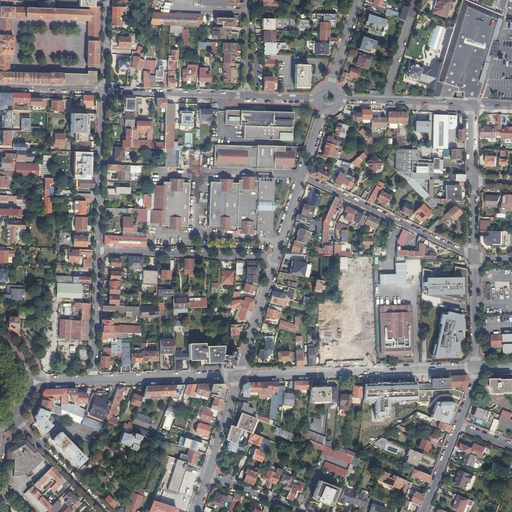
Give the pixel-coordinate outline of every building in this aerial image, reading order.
[(450,0),(435,0),(436,1),(435,1),(433,8),(432,13),(446,18),(452,0),(450,0)] [(456,92),(461,93),(463,93),(463,99),(478,99),(490,55),(491,49),(493,42),(500,15),(478,5),(465,0),(462,0),(455,25),(453,31),(452,32),(450,41),(447,49),(447,51),(443,63),(434,91),(432,97),(453,98),(453,96),(454,96),(454,94),(453,94),(453,92),(456,92)] [(96,81),(97,72),(95,71),(85,71),(85,74),(50,73),(50,74),(9,73),(9,55),(12,55),(13,36),(10,36),(11,18),(53,19),(89,21),(87,67),(95,67),(98,67),(99,40),(100,7),(94,7),(89,7),(89,11),(60,10),(60,6),(55,6),(55,3),(49,2),(39,2),(39,9),(0,7),(0,12),(0,82),(34,84),(56,85),(76,85),(93,86),(93,81),(96,81)] [(151,11),(154,11),(156,4),(153,4),(148,3),(148,6),(152,6),(151,11)] [(112,18),(123,18),(123,9),(120,9),(120,8),(118,7),(118,6),(112,6),(112,10),(112,18)] [(404,21),(406,17),(409,8),(403,6),(401,14),(387,9),(385,15),(404,21)] [(198,26),(201,27),(202,15),(153,13),(150,25),(173,26),(182,26),(195,26),(198,26)] [(385,20),(369,15),(366,25),(369,26),(367,32),(379,36),(385,20)] [(112,24),(112,26),(122,27),(123,18),(112,18),(112,24)] [(232,28),(235,28),(235,18),(220,18),(216,18),(216,25),(222,25),(222,27),(228,28),(232,28)] [(274,19),(262,19),(261,30),(272,30),(274,31),(274,19)] [(308,30),(308,20),(298,20),(298,30),(308,30)] [(319,32),(329,32),(329,22),(324,22),(324,23),(320,23),(320,26),(318,26),(318,28),(319,28),(319,32)] [(455,25),(447,23),(446,29),(450,30),(453,31),(455,25)] [(228,28),(222,27),(213,27),(213,38),(228,39),(228,34),(227,34),(227,31),(228,31),(228,28)] [(263,42),(272,43),(272,30),(261,30),(261,38),(262,38),(262,42),(263,42)] [(329,37),(329,32),(319,32),(319,35),(318,35),(318,37),(319,37),(319,40),(325,40),(325,37),(329,37)] [(370,53),(374,41),(360,36),(357,49),(370,53)] [(130,38),(119,37),(119,47),(130,48),(130,38)] [(263,55),(264,55),(273,56),(273,47),(272,47),(272,43),(263,42),(263,47),(263,51),(263,55)] [(328,51),(328,42),(317,42),(317,54),(326,54),(327,50),(328,51)] [(235,54),(236,44),(223,43),(222,53),(224,53),(234,54),(235,54)] [(168,71),(174,71),(175,61),(178,61),(178,51),(172,51),(172,56),(169,56),(168,71)] [(234,58),(234,54),(224,53),(223,57),(223,58),(224,58),(224,63),(232,64),(233,58),(234,58)] [(367,69),(371,57),(359,53),(355,65),(367,69)] [(274,62),(278,62),(278,56),(276,56),(274,56),(273,56),(264,55),(264,62),(265,62),(265,66),(274,67),(274,62)] [(128,70),(128,68),(128,66),(130,66),(130,57),(122,56),(122,60),(118,59),(118,62),(117,70),(128,70)] [(139,58),(136,69),(140,71),(144,59),(141,58),(142,57),(140,56),(139,58)] [(427,89),(434,91),(443,63),(440,62),(436,61),(433,63),(431,70),(432,73),(430,72),(430,70),(410,63),(406,76),(429,84),(427,89)] [(233,68),(233,64),(232,64),(224,63),(222,63),(222,68),(223,68),(223,83),(235,84),(235,68),(233,68)] [(308,65),(295,65),(294,88),(307,88),(308,65)] [(356,79),(359,70),(353,68),(353,69),(347,67),(344,67),(341,76),(339,83),(342,86),(346,82),(347,79),(351,81),(353,77),(356,79)] [(199,82),(210,82),(210,69),(199,68),(199,82)] [(182,81),(197,82),(197,71),(183,70),(182,81)] [(149,88),(157,88),(157,86),(155,86),(155,77),(155,74),(151,73),(150,73),(149,74),(149,88)] [(270,92),(273,92),(274,78),(264,78),(263,92),(270,92)] [(13,103),(13,93),(0,92),(0,110),(14,111),(13,109),(10,109),(10,108),(7,107),(7,108),(3,108),(4,105),(12,106),(13,103)] [(22,93),(13,93),(13,103),(30,103),(30,98),(30,94),(22,93)] [(93,96),(83,96),(83,100),(83,106),(92,106),(93,96)] [(134,97),(126,97),(125,126),(133,126),(134,97)] [(137,122),(138,103),(141,103),(141,98),(134,97),(133,126),(133,130),(131,130),(131,148),(152,149),(152,142),(152,125),(149,125),(149,122),(145,122),(141,122),(137,122)] [(159,98),(157,98),(156,108),(165,108),(165,104),(166,104),(166,98),(159,98)] [(63,102),(52,101),(51,111),(63,111),(63,102)] [(165,104),(165,108),(165,119),(164,143),(164,149),(167,149),(179,150),(183,150),(183,146),(177,146),(177,142),(173,142),(174,104),(166,104),(165,104)] [(210,109),(199,109),(199,120),(210,120),(210,109)] [(371,118),(371,110),(362,110),(362,114),(356,113),(356,114),(354,114),(352,115),(352,119),(354,121),(355,121),(356,121),(358,123),(360,121),(361,121),(361,119),(371,120),(371,118)] [(192,112),(181,111),(181,121),(180,121),(180,125),(193,125),(193,122),(192,122),(192,112)] [(293,113),(226,111),(225,126),(244,127),(244,140),(292,141),(293,113)] [(397,123),(397,112),(388,112),(388,123),(397,123)] [(406,113),(397,112),(397,123),(400,123),(400,125),(403,125),(403,124),(405,124),(405,125),(407,125),(407,117),(406,116),(406,113)] [(346,119),(341,113),(337,115),(343,122),(346,119)] [(456,127),(457,113),(448,113),(448,115),(447,115),(447,126),(456,127)] [(83,114),(71,114),(71,133),(76,133),(87,134),(87,114),(83,114)] [(13,116),(1,115),(1,128),(12,128),(13,116)] [(447,147),(447,126),(447,115),(434,115),(433,149),(443,149),(447,149),(447,147)] [(502,115),(498,115),(498,121),(497,121),(497,123),(498,123),(498,129),(496,129),(496,127),(493,127),(493,128),(481,127),(481,138),(496,138),(496,136),(502,136),(502,128),(502,115)] [(385,129),(386,118),(371,118),(371,120),(370,128),(375,128),(376,127),(380,127),(381,129),(385,129)] [(22,119),(21,131),(30,132),(30,119),(22,119)] [(429,132),(429,121),(415,120),(415,132),(429,132)] [(335,135),(344,138),(347,126),(339,123),(337,127),(336,127),(334,131),(336,132),(335,135)] [(502,136),(501,139),(511,138),(511,127),(509,127),(509,128),(508,128),(502,128),(502,136)] [(372,139),(370,138),(362,129),(359,132),(369,142),(372,139)] [(131,130),(125,130),(124,132),(126,132),(125,140),(122,139),(122,143),(117,142),(117,144),(114,144),(114,143),(108,142),(108,147),(115,147),(131,148),(131,130)] [(11,131),(2,131),(2,136),(1,136),(1,141),(2,141),(2,145),(10,146),(10,139),(12,140),(12,138),(10,138),(11,131)] [(64,133),(55,133),(55,148),(64,148),(64,145),(65,134),(64,134),(64,133)] [(89,134),(87,134),(76,133),(76,141),(80,141),(89,142),(89,134)] [(328,135),(326,143),(338,146),(339,142),(332,140),(333,137),(328,135)] [(90,150),(91,142),(89,142),(80,141),(80,149),(90,150)] [(326,143),(325,142),(324,147),(325,147),(322,155),(324,155),(334,158),(338,146),(326,143)] [(291,147),(214,144),(214,167),(290,170),(290,166),(292,166),(292,162),(293,162),(293,155),(292,155),(292,151),(291,151),(291,147)] [(131,151),(131,148),(115,147),(115,160),(123,160),(124,151),(131,151)] [(179,150),(167,149),(167,159),(165,159),(165,167),(179,168),(179,150)] [(397,172),(411,173),(411,150),(396,149),(395,170),(397,172)] [(458,159),(458,149),(449,150),(449,152),(451,152),(451,159),(458,159)] [(11,168),(16,168),(16,164),(25,164),(25,161),(32,162),(32,160),(33,160),(33,155),(25,154),(25,150),(17,150),(17,154),(5,154),(5,158),(2,158),(1,168),(11,169),(11,168)] [(411,173),(432,173),(432,163),(417,162),(417,150),(411,150),(411,173)] [(508,153),(511,153),(511,151),(501,151),(500,165),(507,166),(508,160),(505,160),(505,157),(507,157),(508,156),(508,153)] [(89,179),(90,153),(76,152),(75,179),(79,179),(89,179)] [(366,156),(363,152),(351,163),(357,169),(359,167),(357,165),(366,156)] [(43,164),(51,165),(51,156),(43,155),(43,164)] [(374,172),(382,163),(374,155),(366,163),(374,172)] [(496,167),(497,157),(487,157),(487,166),(496,167)] [(432,158),(432,163),(432,173),(433,173),(443,174),(443,160),(439,160),(439,158),(432,158)] [(340,171),(333,185),(338,187),(350,164),(342,161),(340,166),(343,168),(342,172),(340,171)] [(0,176),(7,177),(45,178),(50,178),(51,165),(43,164),(25,164),(16,164),(16,168),(16,172),(0,171),(0,176)] [(107,165),(107,171),(118,171),(118,180),(130,181),(130,180),(130,173),(130,166),(107,165)] [(130,173),(130,180),(131,180),(132,179),(132,172),(140,173),(140,166),(130,166),(130,173)] [(317,171),(312,169),(310,174),(326,181),(329,173),(318,168),(317,171)] [(423,199),(427,203),(431,198),(432,198),(433,180),(433,173),(432,173),(411,173),(397,172),(406,181),(408,183),(413,188),(414,190),(423,199)] [(0,176),(0,186),(7,187),(7,185),(9,185),(9,182),(7,182),(7,177),(0,176)] [(44,197),(56,198),(56,195),(53,195),(51,195),(49,194),(49,187),(52,187),(52,180),(55,180),(55,178),(52,178),(50,178),(45,178),(44,195),(44,197)] [(94,183),(94,180),(89,179),(79,179),(79,187),(94,188),(94,183)] [(163,186),(162,223),(162,226),(168,226),(168,229),(181,230),(181,226),(188,227),(188,211),(189,183),(183,183),(183,179),(170,179),(170,182),(164,182),(163,186)] [(219,182),(210,182),(209,226),(218,226),(218,229),(230,230),(231,226),(237,227),(237,230),(271,231),(272,211),(271,211),(271,209),(272,209),(271,209),(271,204),(272,204),(271,204),(272,202),(273,182),(238,180),(238,183),(232,183),(232,180),(219,179),(219,182)] [(351,187),(353,183),(344,179),(342,183),(351,187)] [(377,186),(368,201),(372,204),(380,189),(382,186),(383,185),(380,183),(378,186),(377,186)] [(408,193),(413,188),(408,183),(403,188),(408,193)] [(147,222),(147,223),(162,223),(163,186),(151,185),(150,193),(150,195),(150,209),(150,210),(147,210),(147,222)] [(355,192),(353,194),(356,196),(361,198),(366,188),(360,185),(356,193),(355,192)] [(446,199),(460,200),(460,187),(456,186),(457,185),(447,185),(446,199)] [(387,201),(390,196),(381,191),(376,199),(385,204),(387,201)] [(311,193),(308,205),(317,208),(321,196),(311,193)] [(143,206),(143,209),(147,209),(150,209),(150,195),(146,195),(142,195),(142,199),(143,199),(143,206)] [(511,195),(504,195),(504,203),(502,203),(502,207),(506,207),(506,210),(509,210),(510,211),(511,210),(511,195)] [(486,207),(497,208),(501,196),(495,196),(495,197),(486,197),(486,207)] [(328,224),(340,199),(335,197),(334,199),(332,203),(328,212),(325,219),(323,223),(322,236),(322,242),(327,242),(328,224)] [(44,198),(43,213),(51,213),(52,198),(44,198)] [(93,203),(94,199),(86,198),(86,201),(75,201),(75,214),(85,215),(86,203),(93,203)] [(427,203),(433,209),(440,204),(446,204),(446,199),(432,198),(431,198),(427,203)] [(401,211),(409,215),(412,209),(413,207),(405,203),(401,211)] [(423,204),(413,213),(422,222),(431,213),(423,204)] [(310,217),(313,207),(304,205),(301,214),(310,217)] [(451,222),(461,213),(455,206),(444,215),(451,222)] [(350,222),(355,211),(347,207),(344,212),(347,213),(344,219),(350,222)] [(137,222),(147,222),(147,210),(147,209),(143,209),(134,209),(134,213),(137,213),(137,222)] [(362,225),(365,217),(357,213),(353,221),(362,225)] [(314,220),(297,214),(296,220),(313,225),(314,220)] [(22,215),(9,215),(9,221),(8,221),(7,228),(7,241),(17,241),(17,229),(25,229),(25,221),(22,221),(22,215)] [(379,221),(369,216),(365,224),(375,229),(379,221)] [(86,230),(87,217),(76,217),(75,229),(86,230)] [(122,236),(146,237),(146,233),(137,233),(137,227),(132,226),(132,218),(123,217),(122,236)] [(428,230),(432,232),(441,224),(438,220),(428,230)] [(481,231),(490,231),(493,221),(481,220),(481,224),(481,231)] [(304,244),(305,244),(309,232),(300,229),(296,241),(304,244)] [(409,232),(403,229),(398,241),(397,245),(399,246),(400,245),(403,246),(409,232)] [(487,251),(494,251),(494,248),(497,249),(497,246),(504,246),(504,232),(490,231),(481,231),(481,245),(487,251)] [(87,247),(87,234),(74,233),(74,246),(87,247)] [(372,239),(373,239),(373,236),(373,235),(368,235),(368,238),(368,239),(363,239),(362,239),(362,244),(364,244),(364,247),(369,247),(369,244),(372,244),(372,239)] [(104,246),(146,247),(146,237),(122,236),(105,236),(104,246)] [(397,247),(397,256),(404,256),(423,257),(423,242),(425,240),(421,238),(418,247),(418,252),(406,252),(406,251),(399,251),(399,247),(397,247)] [(423,242),(423,257),(423,259),(461,260),(461,257),(452,253),(452,257),(438,256),(438,251),(427,250),(427,243),(428,241),(425,240),(423,242)] [(296,255),(301,255),(304,244),(296,241),(294,241),(290,254),(296,255)] [(332,254),(332,245),(327,245),(327,246),(324,246),(324,254),(332,254)] [(0,246),(0,262),(8,263),(8,256),(14,257),(14,251),(4,250),(4,247),(0,246)] [(372,247),(372,255),(374,255),(384,256),(385,248),(372,247)] [(92,258),(92,250),(72,249),(72,254),(69,254),(69,262),(78,262),(78,257),(81,257),(81,254),(87,254),(87,258),(92,258)] [(296,257),(296,255),(290,254),(285,254),(282,263),(281,266),(287,268),(290,256),(294,256),(294,257),(296,257)] [(135,257),(129,256),(128,260),(128,269),(133,269),(142,269),(143,257),(135,257)] [(120,259),(111,258),(111,266),(120,266),(120,260),(120,259)] [(261,262),(248,261),(247,275),(256,275),(257,267),(261,267),(261,262)] [(379,274),(380,285),(405,284),(405,263),(404,263),(397,263),(395,263),(395,274),(379,274)] [(467,276),(467,269),(454,266),(454,274),(432,275),(432,268),(423,265),(423,275),(423,287),(426,287),(426,291),(467,301),(467,282),(467,276)] [(157,271),(142,270),(142,274),(142,282),(141,286),(156,286),(157,271)] [(170,271),(161,271),(161,272),(160,272),(160,277),(161,277),(161,279),(170,279),(170,271)] [(233,272),(221,272),(221,284),(232,284),(233,272)] [(91,283),(91,277),(79,277),(79,275),(75,275),(75,276),(73,276),(73,283),(91,283)] [(324,281),(321,281),(316,280),(313,291),(316,292),(315,295),(318,296),(319,292),(322,293),(324,281)] [(119,281),(110,281),(109,293),(118,293),(119,281)] [(80,284),(55,283),(55,297),(80,298),(80,284)] [(247,284),(245,283),(243,291),(251,294),(254,286),(247,284)] [(495,284),(486,284),(487,300),(492,300),(491,293),(495,292),(495,284)] [(19,301),(22,301),(22,294),(24,294),(24,289),(22,289),(22,285),(11,285),(8,285),(8,292),(9,292),(11,292),(11,295),(9,294),(6,294),(6,300),(19,301)] [(289,300),(294,301),(295,298),(284,296),(285,294),(283,294),(273,292),(272,296),(289,300)] [(289,300),(272,296),(270,302),(285,305),(286,301),(289,301),(289,300)] [(188,299),(173,298),(173,306),(173,308),(173,312),(173,313),(178,313),(177,312),(187,312),(187,308),(187,302),(188,299)] [(187,308),(206,307),(206,300),(206,298),(200,298),(200,302),(187,302),(187,308)] [(253,304),(254,300),(245,298),(244,301),(240,300),(230,302),(231,310),(236,308),(239,307),(251,311),(253,304)] [(353,301),(338,301),(338,312),(353,312),(353,301)] [(89,340),(90,304),(75,303),(74,319),(59,318),(58,339),(89,340)] [(132,311),(132,314),(140,315),(140,310),(140,307),(132,306),(132,311)] [(140,318),(159,317),(158,309),(158,308),(158,306),(140,307),(140,310),(140,315),(140,318)] [(250,315),(251,311),(239,307),(236,308),(238,311),(236,312),(235,315),(234,315),(234,317),(234,318),(234,319),(238,321),(239,318),(248,321),(250,315)] [(277,311),(268,308),(266,315),(275,318),(277,313),(278,313),(279,312),(277,311)] [(412,314),(412,308),(380,309),(381,355),(390,354),(390,356),(393,356),(393,358),(401,358),(401,356),(405,356),(405,354),(413,354),(413,335),(412,318),(410,318),(410,314),(412,314)] [(446,316),(441,315),(439,324),(441,324),(436,345),(434,344),(432,354),(436,355),(436,357),(458,356),(458,340),(463,340),(463,332),(457,332),(457,330),(461,329),(461,324),(463,324),(462,315),(447,312),(446,316)] [(16,332),(18,334),(19,315),(17,315),(17,318),(9,317),(9,328),(12,330),(16,332)] [(354,322),(340,322),(341,350),(336,350),(336,354),(330,354),(330,365),(342,365),(342,361),(355,361),(355,338),(367,338),(367,316),(354,316),(354,322)] [(102,324),(101,332),(121,333),(127,333),(139,334),(141,334),(140,326),(133,326),(119,326),(112,326),(112,320),(102,320),(102,324)] [(281,329),(295,333),(294,324),(294,322),(292,321),(292,324),(281,321),(279,328),(281,329)] [(239,330),(239,324),(230,325),(230,339),(238,339),(238,330),(239,330)] [(118,353),(121,353),(121,343),(121,337),(121,333),(101,332),(101,340),(105,340),(105,338),(107,338),(111,338),(116,338),(116,337),(119,337),(119,340),(116,340),(116,342),(111,342),(111,352),(113,353),(118,353)] [(273,350),(273,342),(264,342),(264,346),(262,349),(260,349),(258,355),(258,358),(266,358),(266,356),(269,355),(271,353),(271,350),(273,350)] [(121,353),(121,357),(121,365),(130,365),(129,343),(121,343),(121,353)] [(141,362),(156,361),(158,361),(157,349),(146,349),(146,343),(141,343),(141,354),(141,362)] [(205,362),(221,362),(222,359),(222,355),(224,346),(212,347),(204,347),(204,343),(189,344),(189,360),(201,359),(201,364),(205,364),(205,362)] [(174,356),(174,354),(174,344),(160,345),(160,356),(174,356)] [(234,365),(239,348),(233,347),(231,352),(232,352),(231,354),(231,356),(227,355),(224,355),(222,355),(222,359),(227,360),(226,363),(221,362),(220,369),(225,369),(229,369),(234,365)] [(88,350),(80,350),(80,359),(88,359),(88,350)] [(290,360),(296,360),(295,352),(290,353),(290,352),(277,352),(277,361),(290,361),(290,360)] [(141,362),(141,354),(131,354),(131,363),(137,363),(137,362),(141,362)] [(175,371),(182,371),(182,360),(188,360),(187,354),(174,354),(174,356),(175,371)] [(101,357),(100,367),(109,367),(109,365),(112,365),(112,361),(109,360),(109,357),(101,357)] [(458,376),(448,376),(449,378),(449,387),(459,387),(460,389),(464,391),(469,380),(466,376),(458,376)] [(449,387),(449,378),(443,379),(442,377),(438,378),(438,379),(432,379),(432,384),(416,384),(416,391),(432,390),(432,388),(449,387)] [(511,392),(511,379),(503,380),(503,379),(492,379),(492,383),(495,383),(495,394),(507,393),(507,392),(511,392)] [(311,387),(311,380),(298,381),(295,381),(294,390),(311,389),(311,387)] [(416,380),(365,382),(363,403),(374,403),(375,417),(389,417),(388,402),(416,402),(416,391),(416,384),(416,380)] [(243,388),(241,392),(244,392),(249,392),(250,382),(246,383),(244,385),(243,388)] [(259,392),(260,382),(254,382),(250,382),(249,392),(259,392)] [(272,390),(272,382),(265,382),(260,382),(259,392),(259,394),(266,395),(266,394),(266,391),(266,390),(272,390)] [(277,386),(278,382),(276,382),(272,382),(272,390),(272,391),(272,392),(271,400),(271,402),(269,418),(275,419),(277,408),(277,404),(279,386),(277,386)] [(219,384),(212,384),(208,396),(210,396),(214,398),(223,400),(227,389),(223,383),(219,384)] [(193,384),(187,385),(185,394),(193,396),(193,393),(196,393),(199,384),(193,384)] [(201,384),(199,384),(196,393),(202,395),(205,384),(201,384)] [(208,384),(205,384),(202,395),(207,397),(206,399),(207,399),(208,396),(212,384),(208,384)] [(162,385),(147,386),(145,392),(143,398),(142,400),(146,400),(146,397),(172,396),(173,393),(176,385),(162,385)] [(180,385),(176,385),(173,393),(177,394),(179,395),(181,391),(182,391),(183,385),(180,385)] [(125,387),(119,387),(113,402),(119,404),(122,396),(125,387)] [(328,391),(328,387),(311,387),(311,389),(310,402),(328,401),(328,391)] [(337,387),(328,387),(328,391),(329,392),(329,395),(331,395),(331,399),(331,401),(335,402),(336,394),(337,394),(337,387)] [(362,388),(352,387),(351,397),(361,398),(362,388)] [(41,403),(39,408),(49,412),(50,412),(53,399),(61,399),(61,389),(46,390),(43,392),(42,395),(42,399),(41,403)] [(72,389),(67,389),(67,394),(71,394),(71,397),(71,398),(72,398),(72,401),(77,401),(77,393),(77,389),(72,389)] [(432,390),(416,391),(416,402),(429,401),(428,396),(432,396),(432,390)] [(86,410),(80,424),(81,424),(101,432),(105,421),(109,412),(112,404),(106,402),(110,392),(93,393),(86,410)] [(77,393),(77,401),(77,403),(87,404),(87,393),(77,393)] [(293,406),(294,393),(284,393),(283,405),(293,406)] [(142,400),(143,398),(134,394),(131,403),(139,406),(142,400)] [(349,405),(350,395),(345,395),(345,396),(341,395),(340,405),(349,405)] [(222,405),(223,400),(214,398),(211,408),(220,411),(222,405)] [(430,417),(447,424),(456,402),(448,400),(437,400),(430,417)] [(61,404),(61,417),(68,419),(80,424),(86,410),(78,407),(76,406),(67,403),(61,404)] [(257,419),(257,417),(257,415),(253,413),(254,410),(248,408),(249,405),(244,403),(240,412),(242,413),(256,419),(257,419)] [(469,412),(468,416),(475,418),(478,411),(484,413),(485,410),(472,405),(469,412)] [(49,412),(39,408),(38,412),(36,414),(35,417),(35,423),(44,432),(52,424),(49,420),(48,421),(46,419),(48,415),(49,412)] [(203,422),(206,422),(207,420),(210,421),(212,412),(203,410),(200,418),(204,419),(203,422)] [(502,416),(510,419),(511,415),(511,414),(504,411),(502,416)] [(110,413),(109,412),(105,421),(117,425),(118,423),(110,419),(112,415),(110,414),(110,413)] [(154,419),(137,412),(135,415),(134,418),(151,425),(154,419)] [(418,412),(413,415),(431,422),(430,424),(448,431),(451,425),(447,424),(430,417),(418,412)] [(243,430),(251,433),(252,428),(253,429),(254,426),(254,425),(256,419),(242,413),(236,427),(243,430)] [(495,433),(496,431),(499,423),(502,416),(497,414),(490,431),(495,433)] [(499,423),(511,427),(511,420),(510,419),(502,416),(499,423)] [(80,424),(68,419),(65,425),(98,439),(101,432),(81,424),(80,424)] [(200,434),(201,434),(207,436),(210,427),(199,423),(196,432),(200,434)] [(155,437),(156,434),(132,425),(131,426),(130,430),(130,431),(132,432),(142,435),(154,440),(155,437)] [(228,434),(226,440),(228,441),(236,443),(239,434),(241,434),(243,430),(236,427),(231,426),(228,434)] [(292,441),(295,434),(290,432),(281,428),(276,426),(273,433),(292,441)] [(306,439),(307,436),(300,433),(293,431),(293,426),(291,426),(290,432),(295,434),(306,439)] [(142,436),(142,435),(132,432),(131,434),(130,434),(129,433),(130,431),(130,430),(125,428),(119,443),(130,447),(130,448),(136,450),(137,449),(138,450),(139,447),(138,446),(138,445),(140,440),(141,440),(142,437),(142,436)] [(60,432),(52,440),(78,466),(86,458),(60,432)] [(310,440),(324,446),(325,438),(307,432),(307,436),(306,439),(308,439),(310,440)] [(259,446),(262,437),(251,433),(249,438),(255,440),(254,444),(259,446)] [(203,443),(181,436),(178,445),(190,449),(196,451),(197,447),(201,448),(203,443)] [(442,447),(443,444),(437,442),(438,438),(435,436),(432,443),(442,447)] [(375,442),(384,446),(387,440),(381,437),(375,442)] [(262,462),(271,441),(264,438),(258,450),(255,449),(252,458),(262,462)] [(431,442),(422,439),(418,447),(427,451),(431,442)] [(322,450),(324,446),(310,440),(309,442),(308,444),(322,450)] [(8,450),(7,452),(7,460),(14,461),(14,478),(22,477),(29,474),(35,469),(44,459),(27,441),(25,441),(23,441),(15,446),(16,448),(13,450),(11,449),(10,449),(8,450)] [(244,452),(246,446),(236,443),(228,441),(226,449),(235,452),(236,449),(244,452)] [(472,450),(473,448),(462,444),(462,443),(458,441),(455,447),(466,452),(474,455),(475,451),(472,450)] [(479,457),(484,459),(486,456),(483,455),(486,448),(475,444),(473,448),(472,450),(475,451),(474,455),(478,456),(479,457)] [(346,454),(333,449),(324,446),(322,450),(321,453),(327,456),(328,455),(350,463),(353,457),(347,455),(346,454)] [(187,462),(195,465),(199,452),(196,451),(190,449),(187,456),(181,454),(180,460),(187,462)] [(405,462),(416,467),(419,460),(420,461),(423,455),(409,449),(406,456),(408,457),(405,462)] [(474,455),(466,452),(464,458),(465,458),(463,463),(473,467),(475,462),(475,463),(478,456),(474,455)] [(177,492),(187,462),(180,460),(161,453),(156,467),(166,470),(161,487),(177,492)] [(360,460),(353,457),(350,463),(350,465),(357,467),(360,460)] [(83,477),(86,480),(91,467),(94,468),(95,464),(89,462),(87,466),(84,473),(83,477)] [(345,477),(347,470),(326,462),(325,462),(323,468),(341,475),(345,477)] [(381,470),(371,465),(370,468),(376,471),(375,473),(379,475),(381,470)] [(276,481),(279,475),(281,470),(277,469),(276,470),(276,471),(275,469),(275,468),(270,466),(269,467),(268,468),(264,477),(263,476),(262,479),(263,479),(263,480),(275,484),(276,481)] [(62,477),(58,473),(52,467),(34,485),(37,489),(47,479),(46,479),(50,475),(51,476),(51,478),(52,478),(53,479),(54,480),(45,489),(47,492),(62,477)] [(428,483),(431,476),(413,469),(411,476),(428,483)] [(253,485),(257,473),(247,470),(245,473),(241,471),(238,479),(247,483),(253,485)] [(381,470),(379,475),(377,480),(399,489),(403,480),(393,475),(391,479),(388,477),(389,474),(381,470)] [(472,483),(474,476),(461,470),(458,476),(459,476),(458,480),(457,480),(455,485),(466,490),(469,482),(472,483)] [(290,490),(294,480),(291,479),(291,478),(282,475),(282,476),(279,475),(276,481),(284,484),(283,487),(290,490)] [(65,481),(62,477),(47,492),(51,495),(65,481)] [(287,498),(292,500),(296,490),(301,492),(304,484),(294,480),(290,490),(287,498)] [(334,504),(340,489),(319,480),(313,495),(317,497),(316,499),(329,504),(330,502),(334,504)] [(408,489),(410,483),(407,481),(402,492),(406,494),(408,489)] [(423,496),(425,491),(412,486),(412,484),(410,483),(408,489),(413,492),(423,496)] [(32,487),(28,491),(38,501),(42,497),(44,495),(43,494),(41,496),(32,487)] [(355,493),(344,489),(339,503),(344,505),(345,502),(351,504),(351,503),(352,502),(353,500),(355,493)] [(75,510),(81,504),(70,492),(64,499),(66,501),(65,502),(68,506),(72,503),(74,505),(72,507),(75,510)] [(422,498),(423,496),(413,492),(412,497),(421,501),(422,498)] [(126,510),(125,511),(136,511),(137,511),(143,497),(133,493),(126,510)] [(223,507),(227,497),(216,493),(213,503),(223,507)] [(242,496),(234,493),(228,510),(233,511),(234,511),(237,505),(238,505),(242,496)] [(359,495),(355,493),(353,500),(356,501),(355,503),(359,505),(361,508),(359,511),(364,511),(369,502),(365,500),(366,498),(367,496),(360,493),(359,495)] [(472,507),(474,501),(456,494),(454,495),(453,497),(454,499),(457,500),(453,509),(460,511),(464,511),(468,505),(472,507)] [(119,506),(109,496),(105,499),(117,511),(125,511),(126,510),(121,508),(119,510),(117,508),(119,506)] [(42,497),(38,501),(48,510),(51,507),(42,497)] [(419,506),(421,501),(412,497),(409,502),(411,503),(419,506)] [(404,500),(399,511),(410,511),(408,511),(411,503),(409,502),(404,500)] [(51,507),(48,510),(49,511),(72,511),(74,510),(72,508),(71,510),(69,507),(64,511),(55,511),(62,506),(57,501),(51,507)] [(180,511),(176,511),(177,509),(154,501),(149,511),(180,511)] [(352,502),(351,503),(358,506),(360,508),(358,511),(359,511),(361,508),(359,505),(355,503),(352,502)]
